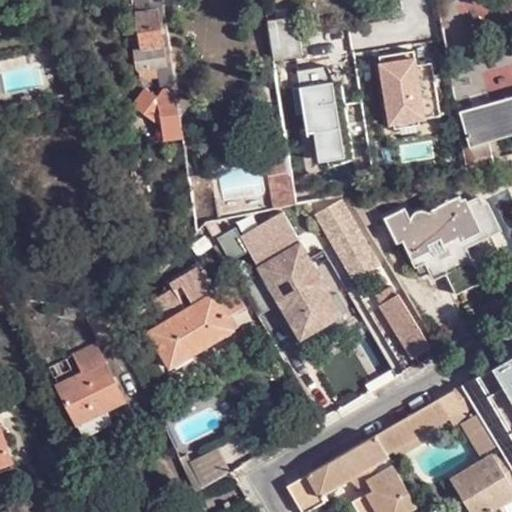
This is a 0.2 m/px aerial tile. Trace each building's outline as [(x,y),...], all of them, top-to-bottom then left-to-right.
[(161,0),(132,0),(133,3),(141,1),(143,12),(158,9),(163,8),(161,0)] [(167,63),(158,9),(143,12),(137,13),(143,49),(135,50),(138,69),(140,68),(167,63)] [(273,59),(284,58),(304,54),(298,15),(267,20),(273,59)] [(380,58),(391,125),(442,117),(433,64),(417,66),(415,52),(380,58)] [(273,59),(278,85),(288,83),(284,58),(273,59)] [(172,73),(171,63),(167,63),(140,68),(141,77),(160,75),(172,73)] [(174,86),(172,73),(160,75),(162,88),(174,86)] [(182,131),(174,86),(162,88),(161,95),(149,85),(136,101),(155,117),(162,109),(165,109),(167,118),(171,118),(174,132),(182,131)] [(511,98),(462,114),(471,148),(489,143),(511,136),(511,98)] [(471,148),(465,150),(469,171),(493,166),(489,143),(471,148)] [(293,179),(296,195),(305,193),(303,177),(293,179)] [(338,196),(342,195),(343,195),(341,185),(305,193),(296,195),(298,204),(307,203),(338,196)] [(503,229),(490,201),(486,194),(465,203),(460,195),(438,204),(436,204),(426,208),(422,209),(415,211),(412,218),(406,206),(385,216),(398,241),(404,239),(415,265),(426,261),(434,278),(447,273),(456,293),(484,280),(480,271),(467,248),(503,229)] [(322,220),(344,208),(339,198),(315,205),(322,220)] [(341,253),(363,240),(344,208),(322,220),(330,236),(341,253)] [(239,239),(246,251),(249,249),(259,267),(301,242),(283,212),(239,239)] [(215,240),(227,262),(246,251),(239,239),(233,229),(223,235),(219,237),(215,240)] [(375,260),(363,240),(341,253),(352,272),(375,260)] [(301,242),(259,267),(269,284),(310,259),(309,256),(301,242)] [(310,259),(322,278),(328,274),(315,252),(309,256),(310,259)] [(269,284),(291,322),(333,297),(333,295),(322,278),(310,259),(269,284)] [(149,331),(171,367),(236,330),(214,293),(198,266),(171,283),(175,289),(155,301),(167,320),(149,331)] [(374,279),(377,279),(373,272),(365,276),(373,289),(379,287),(374,279)] [(427,359),(432,356),(384,274),(377,279),(374,279),(379,287),(373,289),(412,355),(421,349),(427,359)] [(233,283),(215,294),(236,330),(254,319),(233,283)] [(0,311),(13,309),(11,296),(8,297),(0,298),(0,311)] [(333,297),(291,322),(301,339),(344,314),(333,297)] [(76,317),(77,306),(58,303),(57,315),(76,317)] [(121,328),(113,311),(102,309),(87,317),(99,340),(120,328),(121,328)] [(374,374),(397,362),(382,332),(358,344),(374,374)] [(75,354),(83,372),(105,360),(97,343),(75,354)] [(511,355),(461,385),(511,470),(511,355)] [(78,422),(107,408),(125,399),(105,360),(83,372),(59,383),(78,422)] [(303,393),(316,416),(329,407),(317,385),(303,393)] [(475,415),(458,387),(453,389),(376,435),(385,449),(422,428),(425,435),(451,419),(456,427),(462,423),(475,415)] [(84,436),(114,423),(107,408),(78,422),(84,436)] [(494,448),(475,415),(462,423),(481,455),(494,448)] [(422,428),(385,449),(391,459),(427,437),(425,435),(422,428)] [(0,463),(9,460),(0,431),(0,463)] [(385,449),(376,435),(288,486),(302,511),(308,511),(329,500),(325,492),(346,480),(361,471),(370,486),(361,491),(350,498),(358,511),(364,511),(374,507),(377,511),(401,511),(417,503),(391,459),(385,449)] [(189,457),(181,462),(196,494),(233,473),(219,449),(193,464),(189,457)] [(503,511),(499,505),(511,498),(511,486),(493,454),(452,477),(472,511),(503,511)] [(0,469),(11,466),(9,460),(0,463),(0,469)] [(346,480),(361,491),(370,486),(361,471),(346,480)] [(77,491),(72,481),(60,484),(65,495),(77,491)] [(511,511),(511,498),(499,505),(503,511),(511,511)]
